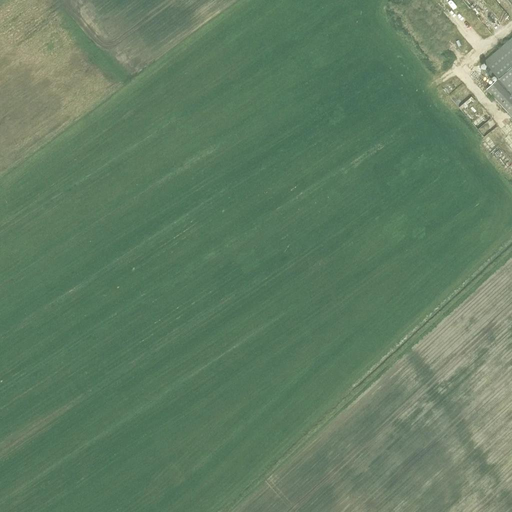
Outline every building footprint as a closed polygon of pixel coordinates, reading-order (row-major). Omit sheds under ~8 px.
[(481,30),(456,3),(447,12),(472,39),(481,30)] [(441,36),(445,28),(439,26),(436,33),(441,36)] [(511,37),(484,61),(498,78),(511,94),(511,93),(511,37)] [(511,93),(511,94),(498,78),(486,88),(511,115),(511,93)] [(478,124),(484,131),(497,119),(490,111),(492,109),(486,102),(478,109),(485,118),(478,124)]
